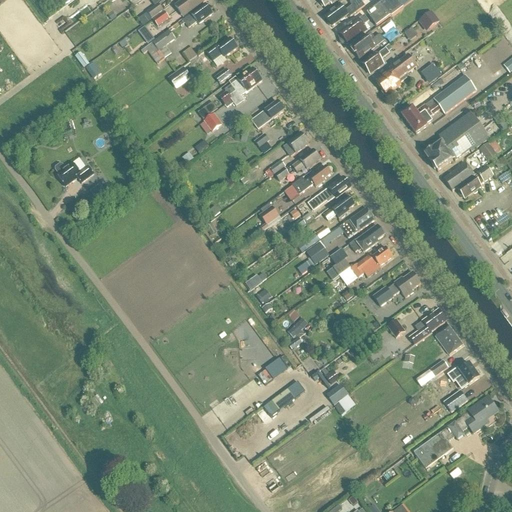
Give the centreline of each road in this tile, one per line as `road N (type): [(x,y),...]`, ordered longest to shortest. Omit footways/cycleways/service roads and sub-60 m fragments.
road 1 (unclassified): [(511,403),(220,0)]
road 2 (residential): [(0,155),(264,511)]
road 3 (secondary): [(511,307),(287,0)]
